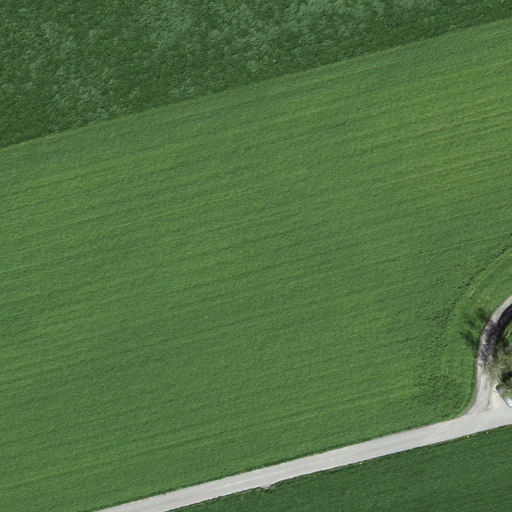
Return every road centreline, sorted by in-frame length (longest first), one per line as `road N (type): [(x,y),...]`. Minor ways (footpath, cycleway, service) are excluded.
road 1 (unclassified): [(511,416),(130,511)]
road 2 (track): [(511,307),(491,329),(487,377),(496,419)]
